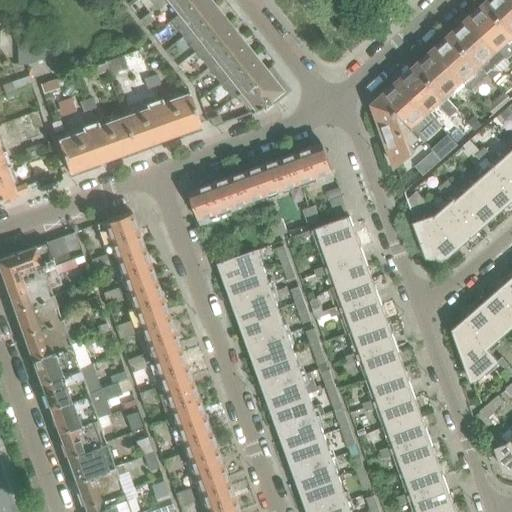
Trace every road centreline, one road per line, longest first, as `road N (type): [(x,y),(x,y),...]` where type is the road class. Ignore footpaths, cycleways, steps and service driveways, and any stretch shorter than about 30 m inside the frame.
road 1 (residential): [(277,511),(157,176)]
road 2 (residential): [(424,308),(349,121),(332,104)]
road 3 (residential): [(492,511),(424,308)]
road 4 (residential): [(157,176),(332,104)]
road 5 (residential): [(60,511),(0,340)]
road 6 (residential): [(0,230),(157,176)]
road 7 (residential): [(332,104),(450,0)]
road 8 (residential): [(332,104),(246,0)]
